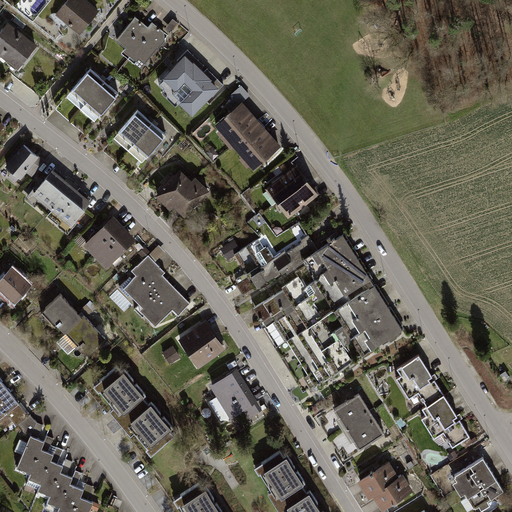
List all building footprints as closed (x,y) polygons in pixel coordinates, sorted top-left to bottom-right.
[(85,0),(68,0),(57,15),(81,34),(99,11),(85,0)] [(129,21),(116,38),(126,46),(124,48),(137,58),(139,56),(145,61),(157,45),(158,47),(163,41),(164,39),(164,30),(152,20),(147,26),(134,15),(129,21)] [(173,17),(165,27),(170,31),(178,22),(173,17)] [(11,23),(0,35),(0,58),(2,56),(18,69),(38,45),(20,30),(11,23)] [(192,61),(183,53),(162,74),(164,76),(159,82),(165,88),(162,91),(175,103),(179,99),(193,112),(208,97),(219,86),(211,78),(212,77),(203,68),(194,59),(192,61)] [(117,92),(89,67),(65,95),(93,119),(117,92)] [(225,104),(230,109),(242,99),(243,100),(250,94),(241,84),(232,93),(234,96),(225,104)] [(230,109),(214,123),(219,128),(215,130),(230,146),(232,144),(241,155),(238,157),(246,166),(249,163),(253,168),(281,143),(243,100),(242,99),(230,109)] [(0,110),(0,128),(9,117),(0,110)] [(148,120),(137,110),(114,136),(142,160),(165,134),(154,125),(148,120)] [(33,138),(12,162),(30,178),(51,154),(33,138)] [(61,164),(40,190),(76,220),(98,194),(61,164)] [(296,164),(266,186),(288,216),(318,193),(307,178),(296,164)] [(181,167),(155,193),(169,207),(173,203),(185,214),(211,189),(196,174),(192,177),(181,167)] [(120,212),(93,238),(115,262),(143,236),(120,212)] [(263,301),(272,314),(260,322),(303,391),(401,329),(342,233),(318,249),(308,234),(300,239),(302,242),(286,252),(284,249),(273,255),(261,236),(241,249),(235,254),(246,271),(234,278),(243,293),(278,271),(279,274),(285,270),(287,273),(304,261),(316,281),(305,287),(297,275),(283,284),(285,288),(263,301)] [(241,249),(234,239),(221,247),(228,258),(235,254),(241,249)] [(132,269),(136,274),(123,286),(139,303),(134,308),(142,316),(145,314),(155,324),(172,307),(177,313),(189,303),(162,275),(165,271),(148,254),(137,265),(137,264),(132,269)] [(12,264),(0,277),(0,296),(5,301),(9,296),(15,302),(28,288),(32,283),(12,264)] [(54,298),(43,309),(77,345),(79,343),(88,352),(100,341),(105,337),(83,314),(81,316),(59,293),(54,298)] [(226,348),(206,319),(178,338),(198,367),(226,348)] [(173,345),(163,352),(169,362),(179,356),(173,345)] [(419,355),(398,368),(402,374),(397,377),(414,404),(423,399),(427,405),(422,408),(426,414),(421,417),(439,444),(447,439),(452,447),(471,435),(459,417),(433,377),(419,355)] [(117,365),(93,385),(97,390),(99,389),(113,405),(110,408),(130,432),(133,430),(147,447),(145,448),(150,454),(174,434),(169,428),(171,427),(150,401),(148,402),(143,396),(145,395),(123,369),(121,371),(117,365)] [(236,368),(210,384),(230,416),(243,408),(248,417),(262,409),(236,368)] [(0,416),(7,411),(19,402),(15,397),(9,389),(0,378),(0,416)] [(384,432),(359,393),(351,398),(335,407),(341,416),(336,418),(351,442),(355,439),(360,447),(377,436),(384,432)] [(19,402),(7,411),(17,424),(18,423),(29,415),(19,402)] [(31,434),(38,436),(43,423),(37,421),(31,413),(29,415),(18,423),(25,431),(31,434)] [(31,434),(17,468),(31,473),(29,479),(40,484),(38,490),(50,495),(46,502),(60,508),(58,511),(89,511),(91,507),(94,501),(89,499),(88,498),(81,495),(84,488),(80,486),(77,485),(70,482),(73,476),(69,474),(67,473),(60,470),(63,463),(59,462),(58,461),(52,458),(54,452),(50,450),(48,450),(42,447),(45,440),(40,437),(38,436),(31,434)] [(42,447),(48,450),(54,437),(47,434),(45,440),(42,447)] [(52,458),(58,461),(63,449),(57,446),(54,452),(52,458)] [(280,450),(254,466),(258,472),(260,471),(271,489),(268,491),(281,511),(322,511),(309,491),(307,492),(302,483),(304,482),(286,454),(284,456),(280,450)] [(60,470),(67,473),(73,460),(66,457),(63,463),(60,470)] [(456,474),(457,476),(456,476),(458,479),(455,481),(462,494),(466,492),(475,506),(476,505),(477,507),(480,505),(482,508),(490,503),(488,499),(504,489),(484,457),(456,474)] [(389,460),(359,479),(368,495),(372,493),(382,508),(413,489),(404,474),(403,472),(399,475),(398,473),(389,460)] [(70,482),(77,485),(82,472),(76,469),(73,476),(70,482)] [(81,495),(88,498),(94,485),(87,482),(84,488),(81,495)] [(200,482),(173,498),(177,505),(179,504),(183,511),(221,511),(206,487),(204,488),(200,482)] [(94,501),(91,507),(97,510),(100,504),(94,501)]
